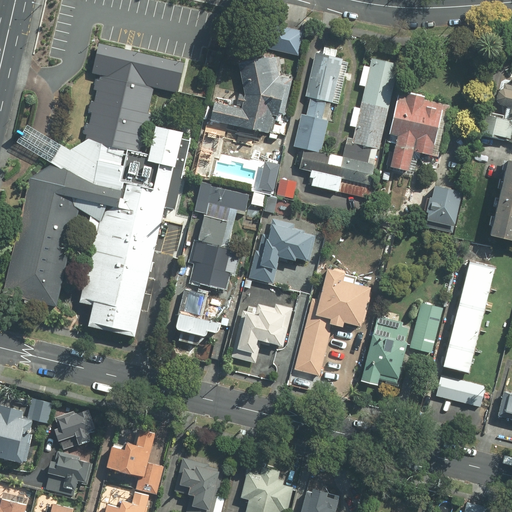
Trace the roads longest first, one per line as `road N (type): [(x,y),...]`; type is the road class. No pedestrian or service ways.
road 1 (residential): [(0,346),(511,474)]
road 2 (residential): [(511,1),(424,8),(350,0)]
